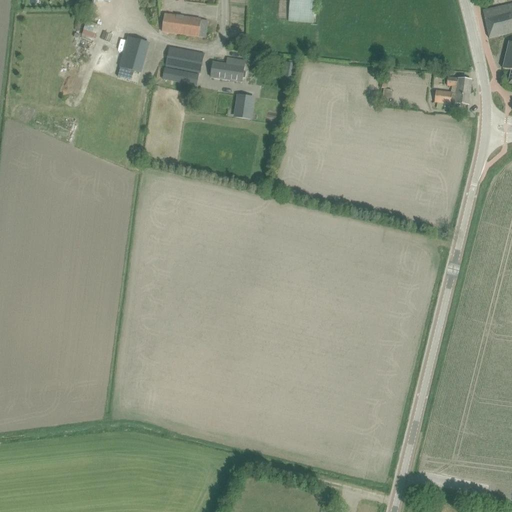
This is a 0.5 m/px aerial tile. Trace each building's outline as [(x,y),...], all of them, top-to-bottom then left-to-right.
[(289,0),(288,22),(298,23),(299,0),(289,0)] [(511,4),(492,9),(483,11),(489,39),(511,33),(511,4)] [(165,16),(162,32),(193,37),(195,20),(183,19),(183,17),(177,16),(177,18),(165,16)] [(121,68),(139,73),(147,44),(128,39),(121,68)] [(511,71),(508,85),(511,85),(511,43),(509,42),(503,69),(511,71)] [(170,47),(166,66),(200,74),(204,55),(170,47)] [(246,72),(244,71),(245,62),(234,60),(233,66),(213,63),(211,78),(242,83),(243,78),(245,79),(246,72)] [(286,63),(285,71),(294,72),(295,64),(286,63)] [(200,74),(166,66),(165,68),(162,82),(196,89),(199,75),(200,75),(200,74)] [(450,104),(459,105),(468,106),(471,81),(448,78),(447,87),(456,88),(455,95),(435,93),(434,103),(437,103),(450,105),(450,104)] [(381,102),(390,103),(392,91),(383,90),(381,102)] [(371,105),(378,106),(379,93),(372,93),(371,105)] [(240,117),(250,119),(253,99),(238,97),(237,108),(242,109),(240,117)]
